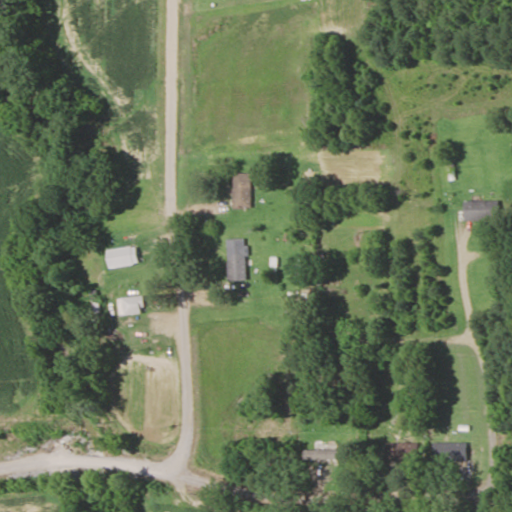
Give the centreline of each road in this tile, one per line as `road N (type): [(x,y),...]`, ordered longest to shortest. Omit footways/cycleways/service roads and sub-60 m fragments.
road 1 (residential): [(0,467),(79,453),(247,489),(511,487)]
road 2 (residential): [(173,471),(181,0)]
